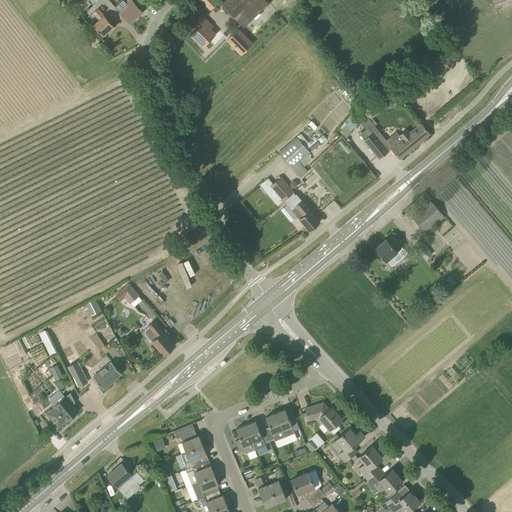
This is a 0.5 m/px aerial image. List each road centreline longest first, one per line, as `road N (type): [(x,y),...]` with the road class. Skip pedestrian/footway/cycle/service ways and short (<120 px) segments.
road 1 (unclassified): [(268,301),(232,248),(147,69),(150,29),(173,0)]
road 2 (residential): [(246,511),(214,425),(327,367)]
road 3 (unclassified): [(464,511),(327,367)]
road 4 (primary): [(19,511),(131,417)]
road 5 (primary): [(367,217),(268,301)]
